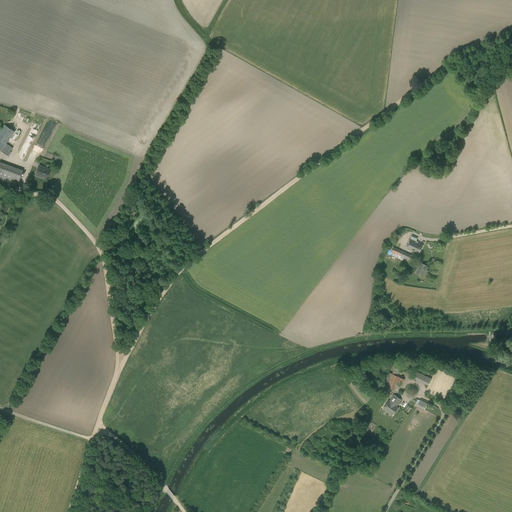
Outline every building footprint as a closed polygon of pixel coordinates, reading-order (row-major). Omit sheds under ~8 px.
[(0,151),(7,156),(12,150),(13,148),(12,148),(5,143),(9,137),(15,141),(22,130),(15,126),(13,130),(4,124),(0,130),(0,151)] [(0,182),(16,189),(23,170),(0,161),(0,182)] [(39,168),(38,168),(35,175),(43,178),(44,176),(47,177),(49,171),(44,169),(44,167),(41,166),(39,168)] [(406,249),(418,254),(422,244),(410,239),(406,249)] [(413,255),(393,247),(390,255),(402,260),(403,257),(410,261),(413,255)] [(420,263),(415,273),(422,277),(427,266),(420,263)] [(394,368),(386,387),(393,390),(396,384),(401,386),(404,379),(397,376),(400,370),(397,370),(398,368),(396,368),(396,369),(394,368)] [(417,372),(413,379),(428,386),(431,379),(417,372)] [(394,395),(389,401),(389,400),(382,409),(392,416),(398,408),(396,406),(401,400),(394,395)] [(415,403),(422,407),(425,402),(419,399),(418,400),(417,399),(415,403)] [(365,420),(361,428),(366,431),(370,423),(365,420)]
